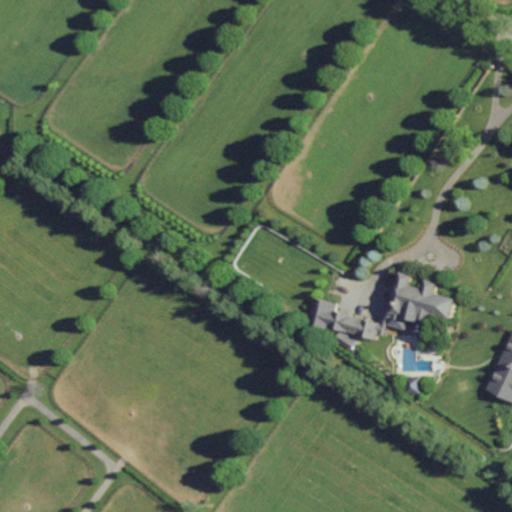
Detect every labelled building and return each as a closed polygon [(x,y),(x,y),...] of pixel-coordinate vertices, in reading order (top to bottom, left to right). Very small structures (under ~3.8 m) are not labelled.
[(428,290),(431,280),(443,283),(441,294),(461,300),(456,320),(443,317),(440,316),(435,315),(431,331),(429,336),(421,334),(419,333),(425,312),(414,309),(408,331),(407,330),(405,330),(392,325),(392,323),(386,321),(389,310),(396,312),(406,273),(418,276),(416,286),(420,287),(425,289),(428,290)] [(383,325),(379,340),(360,334),(350,331),(350,329),(354,317),(354,316),(383,325)] [(511,337),(490,389),(511,398),(511,337)] [(430,353),(430,350),(430,345),(430,343),(440,343),(440,353),(430,353)] [(424,393),(423,375),(410,375),(410,393),(424,393)]
